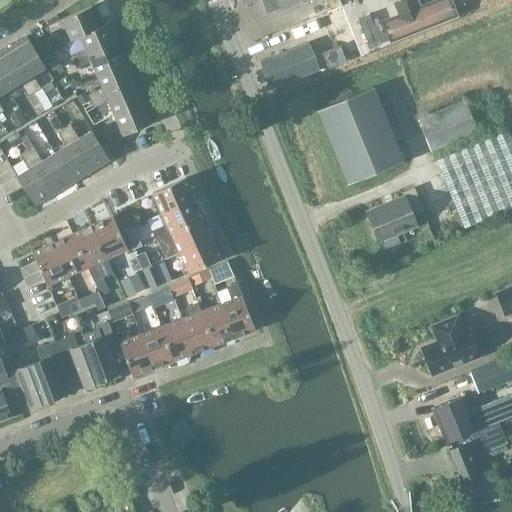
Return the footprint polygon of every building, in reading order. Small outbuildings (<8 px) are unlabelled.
[(390,30),(461,10),(458,0),(398,0),(400,6),(384,10),(390,30)] [(71,40),(79,37),(79,36),(102,26),(102,25),(93,6),(46,26),(50,33),(65,27),(71,40)] [(369,15),(358,19),(368,46),(379,41),(369,15)] [(72,62),(120,42),(111,21),(102,25),(102,26),(79,36),(79,37),(84,49),(69,56),(72,62)] [(298,51),(294,39),(263,49),(273,76),(346,51),(341,36),(298,51)] [(27,38),(8,49),(34,93),(41,89),(32,75),(45,67),(27,38)] [(120,42),(72,62),(75,69),(90,63),(96,76),(128,62),(120,42)] [(34,93),(8,49),(0,53),(0,77),(7,90),(19,83),(28,97),(34,93)] [(87,95),(90,102),(137,82),(128,62),(96,76),(102,88),(87,95)] [(146,102),(137,82),(90,102),(93,109),(108,102),(114,115),(146,102)] [(317,111),(347,184),(404,161),(374,88),(317,111)] [(71,89),(55,100),(63,111),(79,99),(71,89)] [(431,150),(475,131),(463,101),(418,120),(431,150)] [(26,114),(31,127),(61,116),(55,102),(26,114)] [(154,122),(146,102),(114,115),(119,128),(104,135),(107,142),(154,122)] [(70,125),(64,129),(90,172),(109,161),(91,131),(79,139),(70,125)] [(90,172),(64,129),(57,132),(66,146),(54,154),(72,183),(90,172)] [(511,208),(511,141),(508,131),(436,161),(464,228),(511,208)] [(33,147),(27,151),(53,195),(72,183),(54,154),(41,161),(33,147)] [(53,195),(27,151),(20,155),(29,169),(16,176),(34,206),(53,195)] [(152,193),(161,214),(194,199),(185,178),(152,193)] [(424,212),(414,189),(402,194),(404,197),(367,212),(379,242),(418,226),(414,216),(424,212)] [(203,218),(194,199),(161,214),(170,233),(203,218)] [(112,216),(92,225),(107,259),(127,249),(112,216)] [(212,238),(203,218),(170,233),(179,253),(212,238)] [(107,259),(92,225),(72,234),(87,268),(107,259)] [(87,268),(72,234),(52,243),(67,276),(87,268)] [(221,258),(212,238),(179,253),(188,273),(221,258)] [(67,276),(52,243),(32,252),(47,286),(67,276)] [(103,278),(98,265),(89,269),(94,282),(103,278)] [(143,271),(151,289),(164,283),(155,265),(143,271)] [(188,280),(170,286),(173,295),(191,289),(188,280)] [(226,289),(231,300),(221,304),(234,338),(255,330),(237,285),(226,289)] [(511,285),(495,292),(504,314),(511,311),(511,285)] [(95,298),(104,297),(103,286),(57,291),(59,315),(97,311),(95,298)] [(152,305),(172,297),(168,287),(149,295),(152,305)] [(0,312),(8,309),(3,296),(0,297),(0,312)] [(112,323),(132,315),(128,302),(107,310),(112,323)] [(186,307),(189,316),(180,319),(193,353),(214,346),(201,312),(197,303),(186,307)] [(214,346),(234,338),(221,304),(201,312),(214,346)] [(420,347),(424,359),(431,376),(480,357),(468,328),(463,330),(458,315),(430,326),(436,341),(420,347)] [(180,319),(160,327),(173,361),(193,353),(180,319)] [(85,344),(100,382),(116,376),(107,353),(118,349),(107,322),(97,326),(98,329),(82,335),(85,344)] [(173,361),(160,327),(140,334),(153,369),(173,361)] [(153,369),(140,334),(119,342),(132,376),(153,369)] [(100,382),(85,344),(77,347),(73,335),(55,342),(65,369),(75,365),(84,388),(100,382)] [(0,381),(8,379),(1,361),(12,356),(7,341),(0,343),(0,381)] [(65,369),(55,342),(36,349),(41,360),(33,364),(47,402),(63,396),(54,373),(65,369)] [(31,408),(47,402),(33,364),(17,369),(12,356),(1,361),(8,379),(12,389),(23,385),(31,408)] [(511,356),(470,374),(477,394),(511,379),(511,356)] [(12,389),(8,379),(0,381),(0,420),(10,416),(6,406),(17,402),(12,389)] [(446,444),(470,434),(505,420),(504,418),(500,408),(487,414),(484,407),(468,412),(463,398),(433,410),(446,444)] [(484,453),(487,452),(489,458),(508,451),(505,445),(508,444),(507,442),(511,439),(511,417),(511,416),(504,418),(505,420),(470,434),(472,442),(449,451),(463,484),(492,472),(484,453)]
